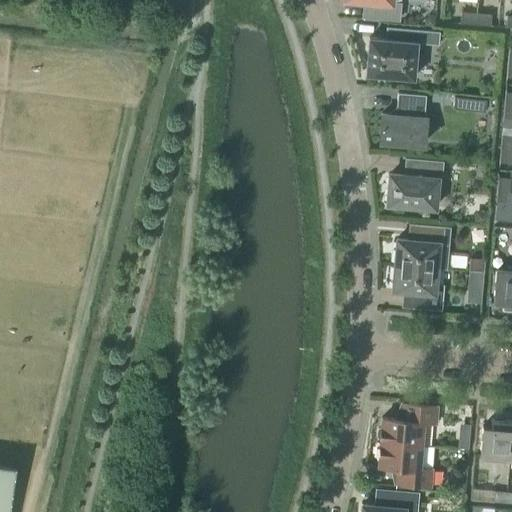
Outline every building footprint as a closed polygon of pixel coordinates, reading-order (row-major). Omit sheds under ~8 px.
[(391,0),(343,0),(344,0),(366,2),(373,7),(372,18),(398,20),(399,4),(392,3),(391,0)] [(476,24),(477,13),(461,12),(460,23),(476,24)] [(491,14),(477,13),(476,24),(490,26),(491,14)] [(365,74),(413,78),(416,43),(438,45),(439,31),(397,28),(396,40),(368,37),(367,50),(369,50),(368,61),(366,61),(365,74)] [(511,92),(505,92),(503,106),(511,106),(511,92)] [(425,95),(397,93),(395,115),(381,114),(380,128),(380,131),(381,134),(383,136),(385,139),(388,140),(391,141),(423,144),(425,117),(423,117),(425,95)] [(486,99),(454,96),(453,108),(485,112),(486,99)] [(511,120),(511,106),(503,106),(502,119),(511,120)] [(511,136),(501,135),(500,149),(511,150),(511,137),(511,136)] [(510,163),(511,150),(500,149),(499,162),(510,163)] [(386,204),(434,208),(436,193),(440,191),(442,161),(410,159),(409,171),(405,175),(389,174),(386,204)] [(497,177),(496,191),(507,192),(509,178),(497,177)] [(506,206),(507,192),(496,191),(495,205),(506,206)] [(396,238),(394,264),(436,268),(437,252),(446,253),(448,227),(420,224),(419,236),(414,240),(396,238)] [(435,284),(436,268),(394,264),(392,290),(409,292),(414,297),(413,308),(441,311),(443,285),(435,284)] [(511,308),(511,270),(495,269),(493,300),(501,300),(500,308),(511,308)] [(381,418),(379,442),(421,445),(423,422),(436,423),(437,406),(401,403),(400,415),(396,419),(381,418)] [(509,458),(511,421),(491,419),(490,426),(482,426),(479,456),(509,458)] [(419,468),(421,445),(379,442),(377,465),(392,467),(396,471),(395,483),(431,486),(432,469),(419,468)] [(8,511),(15,466),(0,463),(0,511),(8,511)] [(415,511),(417,493),(385,490),(384,502),(374,505),(361,504),(360,511),(415,511)] [(505,503),(506,492),(494,491),(493,502),(505,503)]
